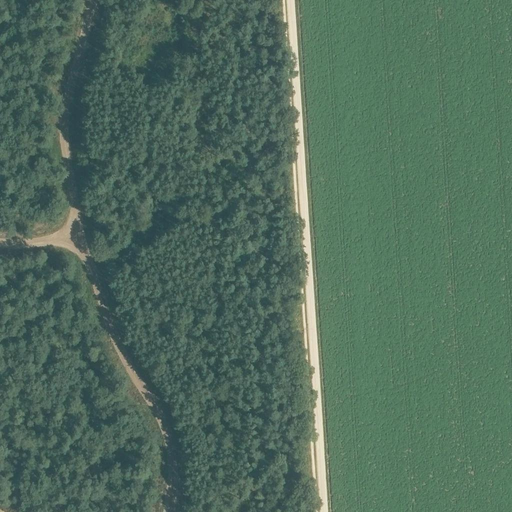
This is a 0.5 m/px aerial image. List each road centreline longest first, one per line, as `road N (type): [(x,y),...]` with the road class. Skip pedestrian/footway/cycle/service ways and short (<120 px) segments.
road 1 (track): [(170,511),(166,431),(113,336),(79,235),(62,140),(93,0)]
road 2 (unclassified): [(324,511),(290,0)]
